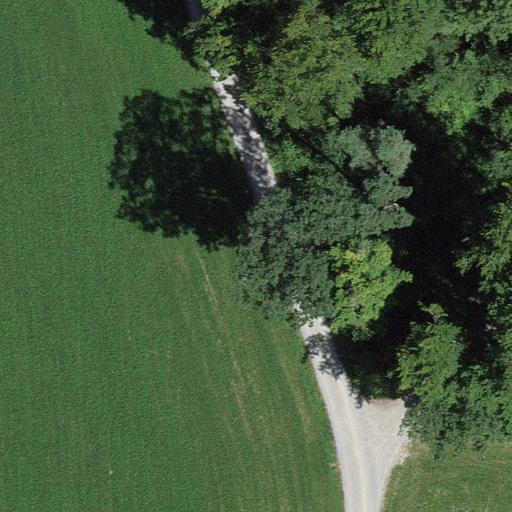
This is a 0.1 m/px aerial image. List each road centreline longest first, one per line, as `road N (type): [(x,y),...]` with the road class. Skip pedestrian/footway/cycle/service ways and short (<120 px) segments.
road 1 (track): [(200,0),(360,431),(370,511)]
road 2 (track): [(360,431),(511,303)]
